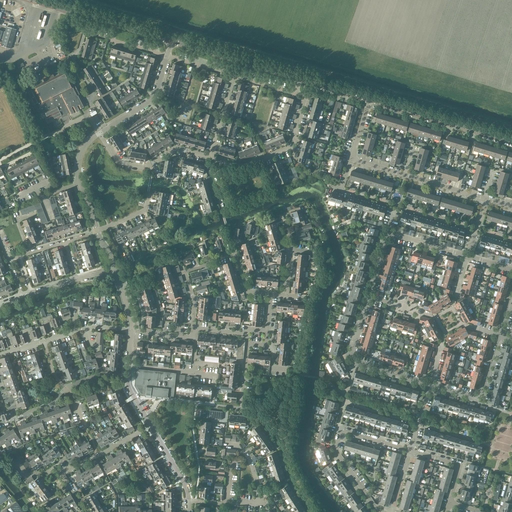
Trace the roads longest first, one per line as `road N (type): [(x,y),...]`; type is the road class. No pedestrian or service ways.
road 1 (residential): [(367,295),(349,360),(429,385)]
road 2 (tertiary): [(511,141),(369,99)]
road 3 (residential): [(0,424),(54,403),(67,388),(128,376)]
road 4 (residential): [(352,159),(485,199)]
road 5 (residential): [(210,157),(175,148),(152,168),(119,163),(99,132)]
road 6 (residential): [(0,355),(87,327),(130,332)]
road 7 (tertiary): [(299,79),(170,42)]
road 8 (residential): [(429,385),(482,400),(499,336)]
